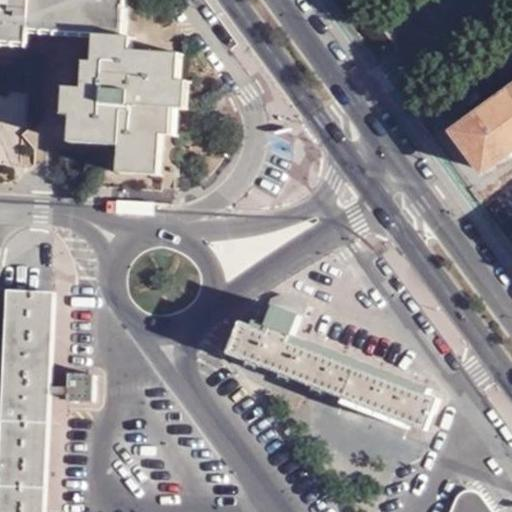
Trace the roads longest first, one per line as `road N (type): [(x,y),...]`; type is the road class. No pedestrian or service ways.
road 1 (residential): [(184,0),(236,71),(258,134),(226,199),(173,224)]
road 2 (residential): [(337,230),(487,438)]
road 3 (secondary): [(382,200),(511,379)]
road 4 (secondary): [(511,319),(403,172)]
road 5 (residential): [(181,379),(277,511)]
road 6 (secondary): [(374,130),(279,0)]
road 7 (residential): [(334,179),(290,218),(196,241)]
road 8 (residential): [(203,295),(243,292),(337,230)]
road 9 (secondary): [(232,0),(323,122)]
road 10 (unknown): [(394,104),(511,10)]
